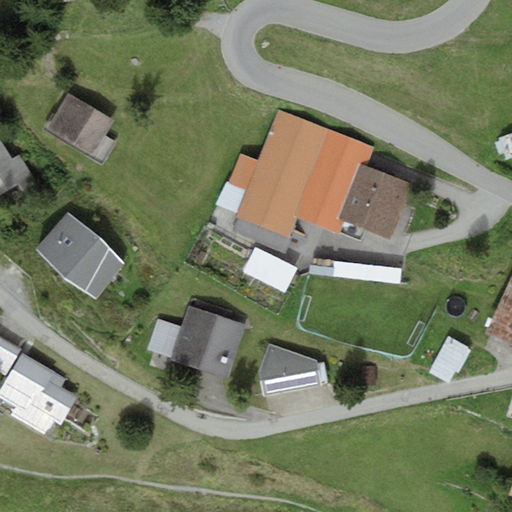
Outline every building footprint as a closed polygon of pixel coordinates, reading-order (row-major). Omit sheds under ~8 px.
[(67,94),(47,129),(92,154),(103,135),(112,119),(67,94)] [(366,146),(279,110),(259,161),(240,153),(228,183),(248,191),(237,217),(288,237),(297,215),(332,229),(337,218),(359,163),(366,146)] [(116,142),(103,135),(92,154),(105,161),(116,142)] [(511,154),(511,136),(502,140),(508,156),(511,154)] [(0,139),(0,193),(18,182),(24,191),(39,182),(21,154),(12,159),(0,139)] [(359,163),(337,218),(388,239),(410,184),(359,163)] [(68,212),(37,248),(64,277),(97,298),(124,263),(101,237),(68,212)] [(4,218),(0,222),(0,251),(18,268),(37,248),(4,218)] [(296,277),(280,272),(274,289),(290,294),(296,277)] [(511,277),(485,334),(511,344),(511,277)] [(247,326),(190,306),(183,327),(171,359),(172,360),(228,379),(247,326)] [(146,351),(171,359),(183,327),(157,318),(146,351)] [(472,349),(448,336),(429,373),(448,383),(454,371),(459,373),(472,349)] [(19,348),(0,337),(0,371),(4,374),(19,348)] [(316,360),(269,344),(259,371),(263,396),(321,383),(317,363),(316,360)] [(67,379),(22,352),(0,389),(0,397),(16,407),(11,415),(43,434),(45,430),(49,432),(56,421),(61,424),(78,396),(62,387),(67,379)] [(324,362),(317,363),(321,383),(328,382),(324,362)] [(375,366),(360,367),(361,385),(376,384),(375,366)]
